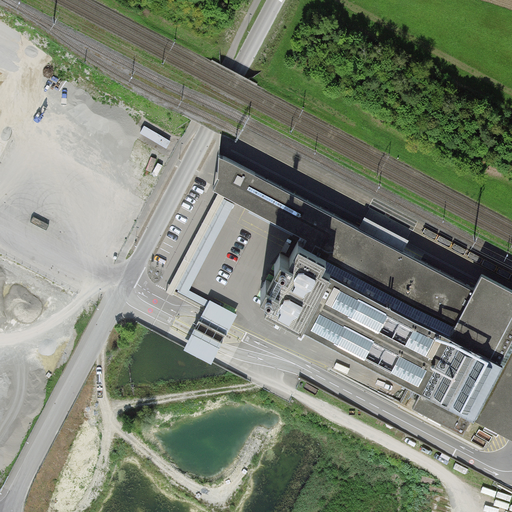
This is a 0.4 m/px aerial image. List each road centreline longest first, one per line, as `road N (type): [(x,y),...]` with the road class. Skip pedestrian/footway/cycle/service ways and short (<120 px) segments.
road 1 (unclassified): [(6,511),(277,0)]
road 2 (track): [(511,94),(338,0)]
